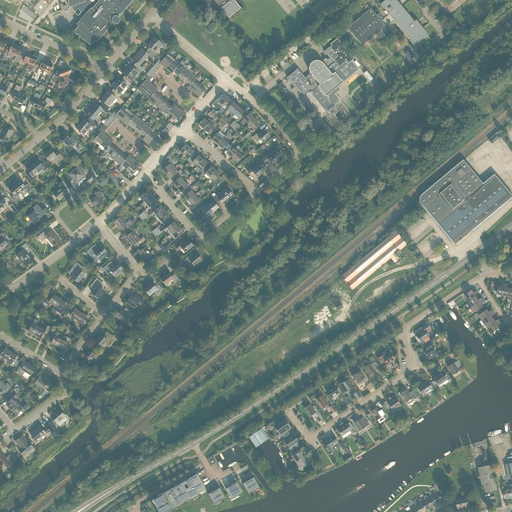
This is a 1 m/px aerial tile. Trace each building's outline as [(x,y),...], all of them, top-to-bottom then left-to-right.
[(68,0),(68,1),(68,3),(69,6),(69,7),(72,7),(73,9),(73,10),(74,12),(78,9),(81,12),(84,11),(86,13),(77,25),(78,26),(74,31),(90,46),(95,41),(97,42),(111,25),(113,23),(114,23),(114,24),(115,24),(116,24),(117,24),(118,23),(119,22),(119,21),(120,20),(120,19),(119,18),(118,17),(120,14),(120,15),(132,0),(68,0)] [(213,0),(220,8),(221,8),(223,10),(222,10),(228,18),(240,8),(234,1),(232,0),(303,0),(305,1),(306,0),(213,0)] [(414,22),(396,0),(385,0),(380,4),(384,9),(376,15),(371,8),(347,28),(362,46),(385,26),(381,21),(388,15),(414,46),(428,34),(416,20),(414,22)] [(52,23),(63,19),(60,11),(49,15),(52,23)] [(345,41),(349,38),(345,33),(341,36),(345,41)] [(150,41),(158,48),(162,44),(164,46),(166,43),(160,39),(158,41),(154,37),(150,41)] [(443,52),(453,44),(449,38),(438,47),(443,52)] [(337,39),(330,44),(330,45),(330,44),(332,46),(330,47),(330,46),(324,51),(329,58),(327,60),(324,62),(323,64),(321,62),(319,61),(317,61),(315,61),(313,62),(312,63),(310,64),(309,66),(309,68),(309,70),(309,72),(311,74),(310,74),(311,75),(306,79),(297,69),(287,78),(302,96),(302,97),(309,91),(310,90),(311,92),(309,93),(322,109),(325,106),(329,110),(339,102),(341,100),(336,94),(337,93),(341,90),(339,86),(359,69),(352,60),(353,59),(337,39)] [(156,51),(158,48),(150,41),(146,46),(151,49),(149,52),(155,56),(158,52),(156,51)] [(13,55),(17,47),(12,44),(9,51),(7,49),(4,55),(3,56),(6,58),(8,53),(13,55)] [(19,64),(22,58),(22,56),(20,55),(22,49),(17,47),(13,55),(16,56),(14,61),(19,64)] [(155,56),(149,52),(147,54),(141,49),(136,54),(144,61),(149,55),(153,59),(155,56)] [(408,50),(407,49),(404,51),(405,53),(404,53),(410,60),(415,57),(409,50),(408,50)] [(28,64),(32,56),(27,53),(24,59),(22,58),(19,64),(18,65),(21,67),(23,62),(28,64)] [(140,66),(144,61),(136,54),(132,60),(138,65),(136,67),(141,72),(143,69),(140,66)] [(34,72),(37,65),(34,64),(37,58),(32,56),(28,64),(27,66),(30,67),(29,70),(34,72)] [(166,69),(172,61),(166,56),(161,62),(159,60),(155,64),(159,68),(161,65),(166,69)] [(44,71),(48,63),(43,60),(40,66),(37,65),(34,72),(37,74),(39,69),(44,71),(43,74),(44,71)] [(178,66),(172,61),(166,69),(171,74),(173,71),(178,66)] [(44,71),(43,74),(45,75),(46,75),(48,76),(47,78),(50,79),(53,72),(50,71),(53,65),(48,63),(44,71)] [(173,71),(171,74),(177,78),(179,76),(185,68),(180,63),(178,66),(173,71)] [(141,72),(136,67),(134,69),(130,65),(126,70),(134,77),(136,75),(137,76),(139,74),(141,72)] [(191,73),(192,71),(187,66),(185,68),(179,76),(184,81),(191,73)] [(69,82),(66,81),(69,74),(71,71),(68,70),(60,72),(59,75),(58,78),(60,81),(57,86),(65,90),(69,82)] [(131,81),(134,77),(126,70),(122,74),(126,78),(125,80),(130,85),(132,82),(131,81)] [(374,86),(378,83),(367,70),(364,73),(374,86)] [(196,78),(191,73),(184,81),(189,85),(190,85),(194,80),(196,78)] [(142,80),(144,82),(137,89),(143,95),(145,92),(145,93),(152,85),(148,81),(150,78),(146,75),(142,80)] [(130,85),(125,80),(123,82),(118,78),(115,82),(123,90),(125,87),(127,88),(128,87),(130,85)] [(200,85),(194,80),(190,85),(189,85),(187,88),(193,92),(200,85)] [(119,94),(123,90),(115,82),(111,87),(115,90),(114,93),(119,97),(121,95),(119,94)] [(3,85),(0,91),(0,93),(4,96),(7,90),(10,91),(13,84),(10,83),(8,87),(3,85)] [(18,102),(22,94),(19,92),(21,88),(16,85),(13,92),(16,94),(13,100),(18,102)] [(155,92),(156,92),(157,90),(152,85),(145,93),(145,92),(143,95),(149,99),(151,97),(155,92)] [(200,85),(193,92),(199,97),(205,89),(200,85)] [(22,94),(18,102),(23,104),(26,98),(29,100),(32,94),(26,91),(25,95),(22,94)] [(119,97),(114,93),(112,95),(107,91),(104,95),(112,102),(115,98),(117,100),(119,97)] [(338,93),(337,93),(336,94),(341,100),(339,102),(340,104),(346,99),(344,98),(345,97),(340,91),(338,93)] [(161,96),(156,92),(155,92),(151,97),(149,99),(154,104),(161,96)] [(38,109),(42,100),(39,99),(41,96),(36,93),(33,99),(35,101),(33,107),(38,109)] [(108,106),(112,102),(104,95),(100,100),(104,103),(102,105),(108,110),(110,108),(108,106)] [(224,106),(230,100),(224,95),(219,101),(222,104),(220,106),(222,108),(224,106)] [(160,109),(166,101),(161,96),(154,104),(160,109)] [(42,100),(38,109),(43,111),(46,105),(49,107),(52,100),(47,98),(45,102),(42,100)] [(172,106),(166,101),(160,109),(162,111),(161,112),(164,115),(165,114),(167,112),(167,111),(172,106)] [(108,110),(102,105),(101,108),(95,102),(90,108),(98,115),(102,109),(106,113),(108,110)] [(231,116),(239,107),(233,103),(228,109),(232,112),(230,114),(231,116)] [(173,116),(179,108),(174,104),(172,106),(167,111),(167,112),(173,116)] [(239,107),(231,116),(233,117),(235,115),(239,118),(244,112),(239,107)] [(93,120),(98,115),(90,108),(85,114),(91,119),(89,121),(95,126),(97,123),(93,120)] [(128,113),(122,108),(117,114),(114,112),(111,116),(114,120),(117,117),(121,121),(128,113)] [(173,116),(171,118),(174,120),(176,119),(178,121),(185,113),(179,108),(173,116)] [(133,118),(135,116),(129,111),(128,113),(121,121),(126,126),(128,123),(133,118)] [(248,124),(254,119),(250,114),(244,119),(248,124)] [(134,128),(140,120),(135,115),(135,116),(133,118),(128,123),(134,128)] [(95,126),(89,121),(87,123),(83,119),(79,124),(88,131),(90,128),(91,130),(93,128),(95,126)] [(209,123),(211,121),(209,119),(207,121),(204,119),(199,125),(204,130),(209,123)] [(254,119),(248,124),(253,130),(259,124),(254,119)] [(139,133),(146,125),(140,120),(134,128),(139,133)] [(209,123),(204,130),(209,134),(215,128),(212,125),(214,123),(211,121),(209,123)] [(220,126),(218,128),(221,130),(227,123),(224,121),(220,126)] [(84,135),(88,131),(79,124),(76,128),(84,135)] [(150,132),(152,130),(146,125),(139,133),(145,137),(150,132)] [(103,133),(105,130),(101,127),(97,132),(100,134),(95,139),(100,144),(107,137),(103,133)] [(5,130),(1,129),(0,131),(0,139),(1,139),(7,142),(12,132),(5,129),(5,130)] [(270,137),(264,131),(259,135),(257,133),(252,137),(257,142),(260,139),(263,142),(270,137)] [(155,137),(150,132),(145,137),(143,140),(148,144),(155,137)] [(502,137),(498,133),(498,132),(488,139),(492,144),(501,137),(502,137)] [(217,145),(222,139),(217,134),(211,140),(217,145)] [(79,142),(73,135),(69,138),(67,136),(64,138),(64,139),(61,142),(65,145),(68,148),(73,143),(75,145),(79,142)] [(222,139),(217,145),(222,149),(228,143),(225,141),(227,138),(225,135),(222,139)] [(111,144),(113,141),(107,137),(100,144),(106,149),(111,144)] [(155,137),(148,144),(154,149),(161,141),(155,137)] [(271,152),(277,160),(282,156),(277,150),(280,147),(276,142),(272,145),(275,149),(271,152)] [(116,148),(111,144),(106,149),(102,154),(104,156),(103,156),(107,159),(109,156),(116,148)] [(184,155),(190,148),(186,144),(184,146),(182,144),(176,151),(178,153),(180,151),(184,155)] [(232,158),(239,149),(240,148),(238,145),(234,149),(232,147),(226,153),(232,158)] [(115,161),(122,153),(116,148),(109,156),(115,161)] [(189,162),(195,155),(193,153),(194,152),(190,148),(184,155),(188,159),(187,160),(189,162)] [(239,149),(232,158),(237,162),(242,156),(239,153),(241,151),(239,149)] [(55,154),(51,150),(44,155),(50,162),(54,159),(56,162),(62,157),(58,152),(55,154)] [(277,160),(271,152),(267,156),(264,152),(260,155),(264,160),(267,158),(272,164),(277,160)] [(127,158),(122,153),(115,161),(121,166),(123,164),(122,163),(127,158)] [(128,168),(135,160),(129,155),(127,158),(122,163),(123,164),(128,168)] [(197,166),(203,159),(199,155),(197,157),(195,155),(189,162),(191,164),(193,163),(197,166)] [(262,162),(264,160),(260,155),(256,158),(260,162),(256,165),(262,173),(267,169),(262,162)] [(202,173),(208,166),(206,164),(207,163),(203,159),(197,166),(201,170),(199,171),(202,173)] [(135,160),(128,168),(133,173),(140,165),(135,160)] [(483,184),(463,160),(422,195),(421,195),(421,196),(420,197),(420,198),(420,199),(420,200),(420,201),(420,202),(421,203),(421,204),(455,245),(472,231),(511,197),(511,194),(495,174),(483,184)] [(32,165),(38,173),(41,170),(42,172),(47,168),(43,162),(40,164),(37,161),(32,165)] [(166,175),(173,169),(170,164),(171,163),(169,161),(162,167),(164,169),(162,170),(166,175)] [(35,175),(38,173),(32,165),(26,170),(29,173),(27,175),(32,181),(36,177),(35,175)] [(262,173),(256,165),(252,168),(248,165),(245,168),(249,173),(252,171),(257,177),(262,173)] [(209,177),(216,170),(211,167),(210,168),(208,166),(202,173),(204,175),(205,174),(209,177)] [(173,169),(166,175),(169,179),(173,176),(175,178),(180,174),(182,172),(180,170),(178,172),(175,167),(173,169)] [(84,177),(85,176),(78,168),(69,174),(78,185),(79,184),(83,189),(87,186),(87,187),(97,178),(92,173),(85,178),(84,177)] [(216,170),(209,177),(214,181),(212,182),(215,184),(221,177),(218,176),(220,174),(216,170)] [(175,182),(173,183),(177,188),(184,182),(180,178),(182,176),(180,174),(175,178),(176,181),(175,182)] [(105,185),(110,181),(106,175),(98,181),(101,187),(105,184),(105,185)] [(14,185),(20,192),(21,192),(24,196),(28,193),(32,190),(27,184),(25,187),(20,181),(14,185)] [(59,201),(68,193),(66,189),(68,187),(63,181),(59,185),(61,188),(53,194),(59,201)] [(184,193),(191,187),(189,185),(187,186),(184,182),(177,188),(180,192),(182,191),(184,193)] [(17,196),(20,192),(14,185),(9,190),(14,196),(11,198),(16,203),(20,199),(17,196)] [(222,193),(228,200),(234,196),(230,192),(233,190),(228,185),(226,187),(228,189),(222,193)] [(187,201),(195,195),(191,191),(193,189),(191,187),(184,193),(186,195),(184,196),(187,201)] [(143,203),(152,195),(147,190),(146,191),(144,189),(139,193),(141,195),(140,196),(144,201),(142,203),(143,203)] [(104,203),(99,197),(101,195),(98,191),(94,194),(96,196),(90,201),(93,204),(93,203),(98,208),(104,203)] [(223,205),(228,200),(222,193),(217,197),(214,194),(212,195),(214,197),(213,197),(218,202),(220,201),(223,205)] [(152,195),(143,203),(144,205),(146,204),(149,207),(156,201),(152,195)] [(195,195),(187,201),(191,205),(193,204),(195,206),(202,200),(200,198),(198,199),(195,195)] [(216,204),(218,202),(213,197),(211,199),(213,201),(208,205),(213,212),(219,208),(216,204)] [(208,217),(213,212),(208,205),(206,203),(197,210),(202,217),(206,214),(208,217)] [(42,210),(37,204),(32,208),(35,210),(27,217),(32,223),(38,218),(39,219),(43,216),(42,215),(48,211),(45,208),(42,210)] [(158,217),(165,211),(160,206),(153,212),(156,215),(154,217),(156,219),(157,217),(158,217)] [(165,211),(158,217),(162,223),(169,217),(165,211)] [(125,224),(119,217),(113,222),(120,231),(125,227),(127,229),(136,222),(133,218),(130,221),(129,220),(125,224)] [(169,235),(178,227),(174,222),(166,228),(169,231),(168,232),(169,235)] [(178,227),(169,235),(171,237),(172,235),(175,239),(182,233),(178,227)] [(49,233),(46,230),(38,237),(42,242),(46,238),(53,246),(60,240),(52,230),(49,233)] [(140,240),(132,231),(126,237),(133,246),(137,243),(139,245),(145,240),(143,237),(140,240)] [(395,254),(407,244),(395,231),(341,277),(352,290),(390,258),(396,265),(401,260),(395,254)] [(5,243),(3,241),(7,238),(2,233),(0,234),(0,250),(4,247),(7,251),(12,246),(8,242),(5,243)] [(194,246),(188,240),(184,243),(182,241),(175,246),(178,250),(181,248),(185,253),(194,246)] [(25,266),(33,259),(28,253),(32,251),(26,243),(20,248),(23,251),(16,256),(25,266)] [(158,246),(163,252),(166,250),(161,244),(158,246)] [(98,249),(95,245),(86,252),(91,258),(95,255),(98,259),(101,256),(101,257),(107,253),(101,247),(98,249)] [(150,253),(145,247),(138,252),(145,261),(150,257),(152,260),(157,255),(153,250),(150,253)] [(202,260),(197,254),(193,257),(190,255),(183,260),(188,265),(191,262),(194,266),(202,260)] [(78,283),(82,277),(84,274),(80,271),(83,267),(76,262),(70,271),(74,275),(72,278),(78,283)] [(115,266),(111,262),(103,269),(108,275),(111,272),(115,276),(117,274),(118,274),(123,270),(118,264),(115,266)] [(171,277),(168,273),(161,280),(165,285),(172,280),(175,284),(179,280),(174,274),(171,277)] [(98,298),(102,293),(104,290),(100,287),(103,283),(96,278),(90,287),(94,290),(92,293),(98,298)] [(156,286),(152,282),(148,285),(149,285),(144,290),(149,296),(154,291),(157,295),(163,290),(158,284),(156,286)] [(502,296),(505,284),(503,283),(502,286),(499,286),(499,285),(496,284),(494,291),(497,292),(497,295),(502,296)] [(469,302),(476,297),(475,295),(478,293),(477,291),(474,293),(472,290),(467,294),(465,295),(466,298),(469,302)] [(55,306),(60,298),(54,295),(52,297),(49,296),(44,303),(50,307),(52,304),(55,306)] [(144,301),(137,295),(134,299),(131,296),(126,302),(134,308),(138,303),(141,305),(144,301)] [(470,308),(483,300),(481,298),(478,300),(476,297),(469,302),(467,304),(470,308)] [(60,298),(55,306),(58,308),(56,311),(61,314),(66,307),(64,305),(66,302),(60,298)] [(479,312),(484,309),(483,307),(482,305),(485,303),(484,302),(483,300),(470,308),(474,313),(477,310),(479,312)] [(133,313),(126,308),(122,312),(120,310),(115,316),(124,323),(130,315),(131,316),(133,313)] [(74,321),(81,313),(75,309),(72,312),(70,310),(66,316),(69,318),(71,316),(74,318),(73,320),(74,321)] [(483,319),(493,312),(492,310),(489,312),(487,309),(485,311),(484,309),(479,312),(480,314),(478,316),(481,320),(483,319)] [(484,325),(493,319),(492,316),(495,314),(493,312),(483,319),(481,320),(484,325)] [(81,313),(74,321),(76,323),(77,321),(81,323),(80,325),(83,327),(86,322),(84,320),(86,317),(81,313)] [(35,335),(39,327),(36,325),(38,321),(32,318),(29,324),(32,326),(29,332),(35,335)] [(487,329),(499,321),(498,319),(495,321),(493,319),(484,325),(487,329)] [(499,321),(487,329),(491,334),(492,333),(494,336),(501,332),(499,329),(500,328),(499,326),(501,324),(499,321)] [(39,327),(35,335),(41,338),(44,332),(47,334),(50,327),(45,324),(43,329),(39,327)] [(425,343),(430,339),(428,337),(429,336),(426,332),(430,329),(427,324),(422,327),(424,330),(416,335),(421,342),(423,340),(425,343)] [(51,343),(58,346),(63,336),(60,334),(61,334),(54,331),(51,336),(54,338),(51,343)] [(113,337),(107,331),(103,336),(101,335),(95,343),(94,344),(98,346),(98,345),(101,347),(105,342),(109,345),(113,340),(111,339),(113,337)] [(63,336),(58,346),(64,350),(66,346),(69,347),(72,340),(69,339),(70,338),(66,336),(66,337),(63,336)] [(435,353),(436,353),(432,347),(434,346),(432,343),(424,348),(426,351),(424,352),(428,358),(430,360),(437,355),(435,353)] [(5,361),(11,352),(5,348),(3,352),(0,350),(0,356),(1,356),(4,358),(3,360),(5,361)] [(93,353),(89,350),(85,355),(86,363),(92,362),(91,360),(93,358),(96,359),(99,354),(95,351),(93,353)] [(5,361),(3,363),(6,364),(7,363),(7,362),(8,360),(11,363),(10,365),(13,367),(14,366),(16,367),(19,362),(17,360),(18,358),(16,357),(17,356),(11,352),(5,361)] [(394,359),(390,354),(385,357),(383,355),(377,358),(384,367),(389,364),(392,369),(396,366),(392,361),(394,359)] [(462,365),(458,360),(456,361),(453,363),(447,367),(453,375),(459,371),(457,368),(462,365)] [(31,367),(29,366),(30,365),(26,362),(22,368),(20,366),(16,372),(28,379),(30,375),(31,375),(35,369),(32,366),(31,367)] [(377,370),(372,363),(370,365),(369,364),(364,367),(370,376),(375,372),(375,371),(377,370)] [(365,378),(360,371),(358,372),(357,372),(352,376),(357,384),(359,386),(365,383),(365,382),(367,381),(366,380),(365,378)] [(437,375),(443,383),(448,380),(451,379),(446,372),(444,374),(442,371),(439,372),(439,373),(437,375)] [(49,392),(54,385),(40,375),(35,383),(49,392)] [(438,386),(443,383),(437,375),(435,376),(434,376),(432,377),(435,382),(432,383),(432,382),(431,382),(436,390),(439,388),(438,386)] [(352,386),(348,380),(345,381),(345,380),(339,384),(345,392),(345,393),(346,393),(347,393),(348,393),(349,392),(349,391),(349,390),(350,389),(350,388),(352,386)] [(424,383),(417,387),(417,388),(416,389),(420,395),(422,394),(423,396),(424,395),(424,396),(430,392),(430,391),(433,389),(427,381),(424,383)] [(2,383),(0,384),(0,393),(1,394),(3,392),(5,394),(12,387),(7,383),(5,385),(2,383)] [(369,391),(374,388),(371,383),(366,386),(369,391)] [(331,403),(334,402),(331,398),(339,393),(335,387),(327,393),(328,395),(326,397),(331,403)] [(409,393),(407,390),(400,394),(407,405),(417,398),(412,391),(409,393)] [(356,400),(361,396),(358,391),(353,395),(356,400)] [(11,410),(17,403),(14,400),(18,397),(13,393),(8,398),(11,400),(6,405),(11,410)] [(322,408),(328,404),(323,395),(316,400),(322,408)] [(400,405),(396,398),(388,403),(387,401),(383,403),(388,410),(393,407),(395,409),(395,408),(396,409),(397,410),(398,410),(399,409),(400,408),(401,407),(401,406),(400,405)] [(17,403),(11,410),(16,415),(21,410),(23,412),(28,407),(24,403),(20,406),(17,403)] [(310,416),(315,412),(310,404),(304,408),(310,416)] [(371,411),(377,420),(379,419),(381,421),(384,419),(384,418),(386,416),(382,411),(380,412),(377,407),(371,411)] [(56,429),(59,426),(57,424),(65,417),(59,409),(51,416),(53,419),(50,422),(56,429)] [(360,419),(354,423),(359,431),(365,427),(364,425),(366,423),(363,417),(360,419)] [(290,435),(287,431),(289,429),(287,426),(288,426),(283,419),(274,425),(276,428),(275,429),(275,430),(276,431),(276,432),(278,432),(279,432),(281,435),(282,434),(284,438),(290,435)] [(341,436),(349,431),(352,435),(356,432),(351,425),(349,426),(347,424),(337,430),(341,436)] [(42,430),(40,426),(34,431),(33,431),(30,433),(34,438),(33,439),(37,443),(41,439),(40,438),(46,434),(48,436),(52,433),(46,426),(42,430)] [(265,441),(269,439),(262,428),(258,431),(265,441)] [(331,448),(339,443),(336,439),(333,433),(329,436),(330,437),(323,442),(326,446),(324,447),(328,453),(332,450),(331,448)] [(293,449),(300,444),(298,442),(298,441),(294,435),(285,441),(289,448),(291,446),(293,449)] [(27,442),(22,436),(15,442),(21,448),(18,450),(24,457),(34,449),(28,442),(27,442)] [(301,468),(309,463),(305,457),(306,456),(304,456),(301,451),(293,457),(301,468)] [(6,458),(1,453),(0,453),(0,464),(1,466),(3,464),(5,466),(9,462),(8,461),(9,459),(12,462),(14,460),(10,455),(6,458)] [(483,493),(497,490),(492,465),(478,468),(483,493)] [(197,474),(189,478),(198,493),(206,489),(197,474)] [(253,477),(243,484),(248,493),(258,487),(259,488),(253,477)] [(189,478),(180,483),(189,498),(198,493),(189,478)] [(180,483),(172,488),(180,503),(189,498),(180,483)] [(236,483),(225,489),(230,498),(237,494),(238,495),(242,493),(236,483)] [(433,496),(432,496),(437,504),(442,501),(437,493),(438,492),(434,487),(432,488),(436,493),(433,496)] [(172,488),(163,493),(172,509),(180,503),(172,488)] [(219,488),(208,494),(213,503),(220,499),(221,500),(225,498),(219,488)] [(504,499),(511,497),(511,488),(503,490),(504,499)] [(428,499),(427,499),(432,507),(437,504),(432,496),(433,496),(431,492),(429,494),(431,497),(428,499)] [(467,498),(465,492),(462,492),(463,498),(455,500),(456,509),(468,506),(467,498)] [(163,493),(149,501),(153,508),(155,506),(158,511),(165,511),(172,509),(163,493)] [(422,502),(422,503),(427,510),(432,507),(427,499),(428,499),(426,496),(425,496),(424,497),(426,500),(422,502)] [(417,505),(416,506),(420,511),(424,511),(427,510),(422,503),(422,502),(420,499),(419,500),(420,503),(417,505)] [(412,509),(411,509),(413,511),(420,511),(416,506),(417,505),(415,502),(413,503),(415,507),(412,509)]
